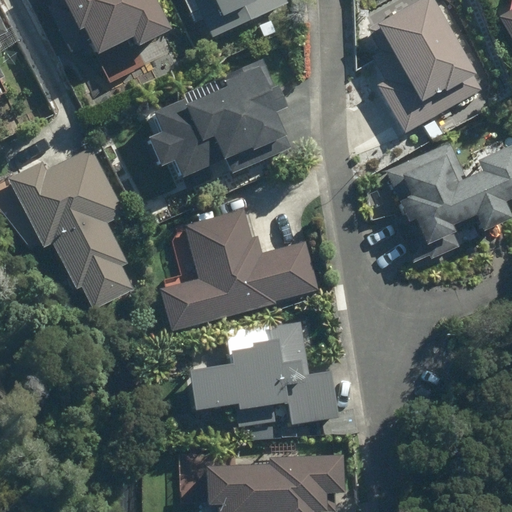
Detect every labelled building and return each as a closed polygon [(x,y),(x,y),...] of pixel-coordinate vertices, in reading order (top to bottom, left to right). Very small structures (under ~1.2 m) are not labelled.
[(47,0),(80,64),(172,16),(163,0),(47,0)] [(200,0),(212,24),(262,0),(200,0)] [(448,0),(373,0),(419,103),(481,75),(448,0)] [(0,36),(0,72),(13,67),(0,36)] [(139,124),(181,186),(278,120),(236,58),(139,124)] [(376,175),(397,231),(511,189),(511,126),(511,125),(376,175)] [(92,130),(12,168),(77,302),(156,264),(92,130)] [(159,265),(177,326),(317,286),(299,225),(159,265)] [(226,355),(229,369),(186,375),(191,415),(230,409),(233,429),(270,423),(268,409),(283,407),(286,426),(334,418),(327,372),(305,375),(296,322),(263,327),(267,345),(248,348),(249,352),(226,355)] [(208,452),(208,511),(336,511),(337,453),(208,452)]
